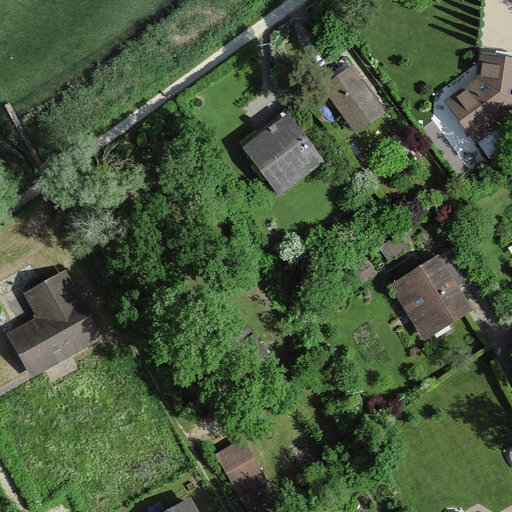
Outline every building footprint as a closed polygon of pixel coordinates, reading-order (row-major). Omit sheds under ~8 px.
[(476,81),(444,106),(472,146),(511,115),(511,64),(477,60),(476,81)] [(321,98),(353,141),(383,119),(350,76),(321,98)] [(241,155),(277,202),(322,168),(286,121),(241,155)] [(391,288),(421,344),(471,318),(441,261),(391,288)] [(31,383),(104,342),(65,272),(20,297),(34,323),(6,339),(31,383)] [(211,457),(233,501),(265,485),(243,442),(211,457)] [(193,511),(189,503),(172,511),(193,511)]
